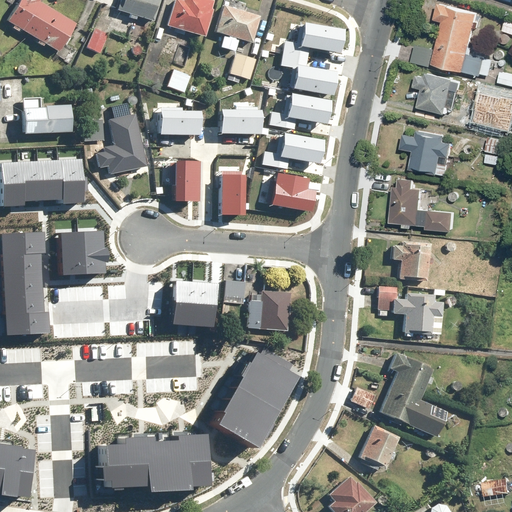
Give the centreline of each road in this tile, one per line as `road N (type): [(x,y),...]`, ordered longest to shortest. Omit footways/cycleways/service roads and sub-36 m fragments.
road 1 (residential): [(255,492),(297,446),(325,385),(340,251)]
road 2 (residential): [(340,251),(357,115),(386,9)]
road 3 (residential): [(340,251),(145,238)]
road 4 (residential): [(63,511),(58,372)]
road 5 (residential): [(58,372),(195,365)]
